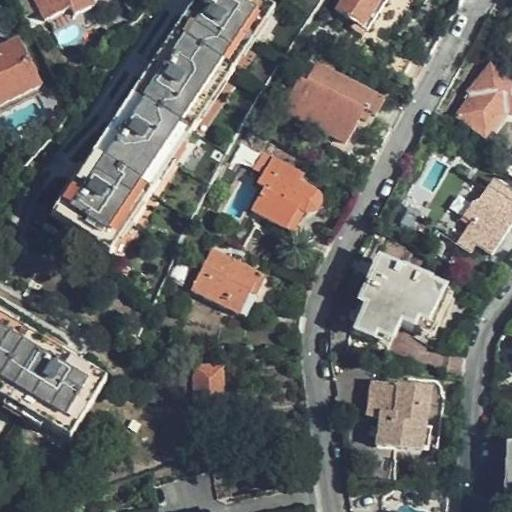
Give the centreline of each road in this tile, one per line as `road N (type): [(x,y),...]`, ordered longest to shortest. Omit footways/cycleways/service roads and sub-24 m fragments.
road 1 (residential): [(338,511),(315,323),(331,265),(479,0)]
road 2 (residential): [(472,511),(484,329),(511,290)]
